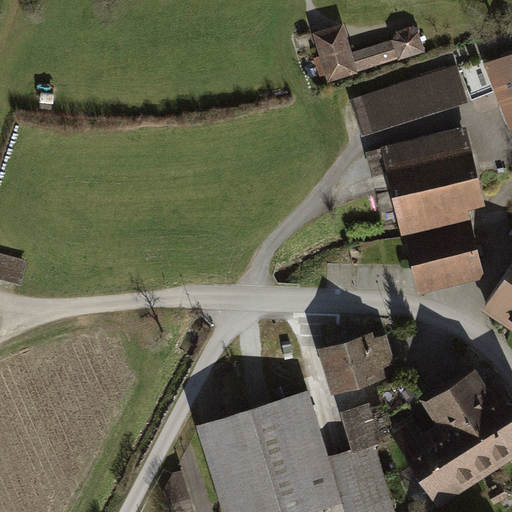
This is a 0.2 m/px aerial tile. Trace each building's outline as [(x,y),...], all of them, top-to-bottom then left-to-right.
[(342,25),(317,32),(330,76),(422,49),(418,33),(409,30),(398,33),(393,41),(351,54),(342,25)] [(511,54),(486,65),(511,129),(511,128),(511,54)] [(460,101),(449,65),(352,94),(363,131),(460,101)] [(459,125),(380,145),(399,219),(478,198),(459,125)] [(464,219),(410,233),(423,283),(477,269),(464,219)] [(0,256),(0,276),(19,281),(24,262),(0,256)] [(511,275),(492,304),(511,317),(511,275)] [(370,333),(320,347),(332,390),(384,375),(380,364),(392,360),(385,337),(372,340),(370,333)] [(491,398),(474,371),(430,400),(447,425),(479,476),(511,454),(511,402),(504,390),(491,398)] [(204,423),(230,511),(297,511),(353,495),(358,511),(396,511),(375,443),(326,458),(307,392),(204,423)] [(355,442),(392,431),(384,406),(347,417),(355,442)] [(479,476),(447,425),(426,439),(413,418),(392,431),(438,502),(479,476)] [(194,511),(190,499),(173,504),(175,511),(194,511)]
